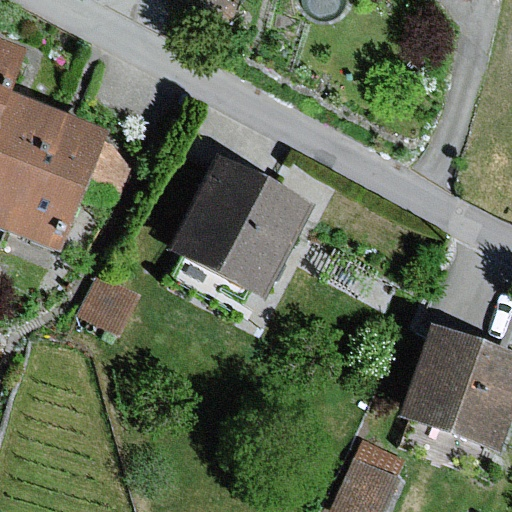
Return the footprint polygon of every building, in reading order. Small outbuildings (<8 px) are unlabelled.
[(182,0),(179,12),(236,28),(243,0),(182,0)] [(0,116),(7,98),(24,57),(0,48),(0,116)] [(0,116),(0,233),(14,240),(62,120),(7,98),(0,116)] [(91,132),(62,120),(14,240),(63,259),(94,186),(110,145),(112,140),(91,132)] [(132,171),(110,145),(94,186),(121,197),(132,171)] [(275,302),(322,212),(225,161),(177,251),(275,302)] [(128,344),(155,298),(111,273),(84,319),(128,344)] [(511,446),(511,360),(434,333),(400,431),(505,467),(511,446)] [(385,511),(399,481),(355,461),(332,511),(385,511)]
